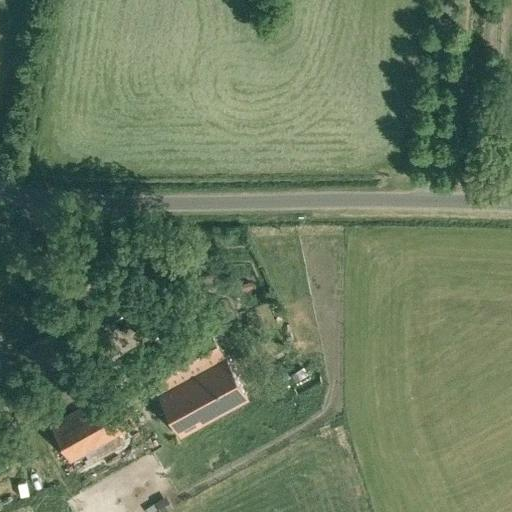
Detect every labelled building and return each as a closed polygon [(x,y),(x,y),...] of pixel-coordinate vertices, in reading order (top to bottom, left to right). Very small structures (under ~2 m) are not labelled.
[(133,250),(131,243),(129,233),(77,241),(84,274),(115,268),(113,254),(133,250)] [(55,320),(79,307),(47,253),(22,266),(55,320)] [(49,395),(100,365),(75,319),(22,349),(49,395)] [(180,434),(248,397),(207,321),(139,357),(180,434)] [(71,461),(138,425),(116,386),(49,423),(71,461)]
